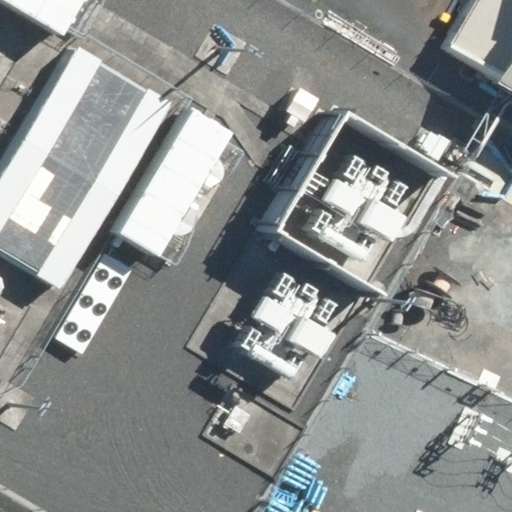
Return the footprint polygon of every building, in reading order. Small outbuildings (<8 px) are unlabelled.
[(0,0),(0,3),(47,29),(62,0),(0,0)] [(511,0),(465,0),(439,44),(478,68),(470,80),(511,105),(511,0)] [(65,46),(0,158),(0,255),(54,287),(162,102),(65,46)] [(180,110),(105,229),(144,252),(218,134),(180,110)] [(392,214),(373,203),(383,185),(349,166),(339,183),(320,173),(303,202),(314,207),(298,234),(343,260),(358,233),(376,243),(392,214)] [(80,357),(131,268),(99,250),(48,339),(80,357)] [(275,373),(289,347),(305,356),(319,331),(304,323),(315,304),(273,281),(262,300),(246,291),(233,316),(244,322),(249,325),(234,351),(275,373)]
